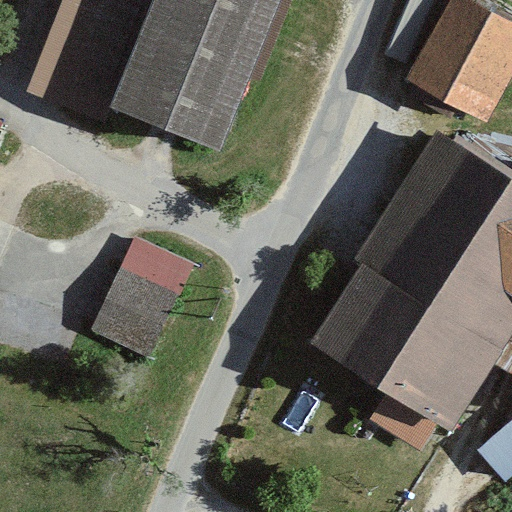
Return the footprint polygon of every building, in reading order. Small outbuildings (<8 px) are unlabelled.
[(250,0),(52,0),(24,73),(196,139),(250,0)] [(511,52),(511,14),(481,0),(433,0),(399,71),(484,111),(511,52)] [(511,172),(425,118),(294,328),(447,424),(506,330),(511,333),(511,172)] [(186,256),(133,230),(91,314),(144,340),(186,256)] [(511,413),(482,441),(511,474),(511,472),(511,413)]
